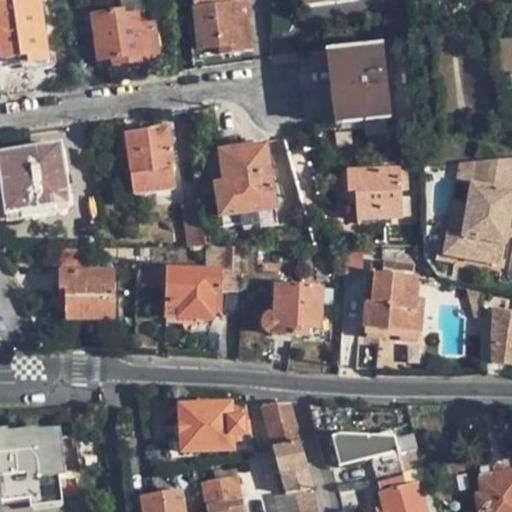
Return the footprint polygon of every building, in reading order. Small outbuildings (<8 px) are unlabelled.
[(38,0),(18,0),(0,2),(0,51),(1,59),(27,56),(28,63),(47,61),(38,0)] [(98,63),(110,62),(119,60),(120,66),(158,61),(152,23),(139,25),(138,15),(144,14),(142,0),(119,0),(121,11),(91,14),(98,63)] [(191,8),(196,49),(216,46),(218,54),(251,48),(250,23),(268,22),(267,0),(249,0),(250,0),(235,2),(234,0),(213,0),(215,5),(191,8)] [(280,0),(270,0),(272,23),(283,22),(280,0)] [(382,45),(330,52),(339,125),(391,119),(382,45)] [(111,68),(120,66),(119,60),(110,62),(111,68)] [(126,136),(129,156),(134,195),(173,189),(170,171),(173,170),(167,130),(126,136)] [(118,158),(129,156),(126,136),(114,137),(118,158)] [(59,146),(0,154),(0,174),(7,214),(23,212),(24,219),(54,214),(53,207),(69,205),(59,146)] [(266,147),(219,152),(220,154),(225,183),(215,184),(221,219),(223,219),(224,226),(244,223),(244,225),(260,223),(261,225),(275,223),(273,210),(275,210),(266,147)] [(307,150),(287,154),(295,181),(313,177),(307,150)] [(220,154),(211,155),(215,184),(225,183),(220,154)] [(511,207),(511,156),(474,161),(470,185),(467,204),(465,219),(459,218),(456,237),(448,236),(445,254),(503,263),(511,207)] [(474,161),(459,163),(457,182),(470,185),(474,161)] [(354,192),(355,208),(356,220),(400,218),(398,192),(408,191),(407,171),(398,172),(398,169),(345,172),(347,192),(354,192)] [(348,208),(355,208),(354,192),(347,192),(348,208)] [(453,202),(448,236),(456,237),(459,218),(465,219),(467,204),(453,202)] [(189,247),(205,246),(199,203),(181,206),(189,247)] [(295,232),(299,246),(313,246),(309,229),(295,232)] [(241,282),(242,246),(228,246),(216,246),(215,270),(167,269),(166,317),(197,319),(213,319),(213,314),(219,314),(220,291),(220,282),(241,282)] [(358,269),(359,246),(352,246),(345,246),(344,269),(358,269)] [(135,247),(105,247),(105,256),(135,255),(135,247)] [(364,329),(365,329),(418,333),(420,333),(423,298),(416,297),(418,277),(412,277),(413,266),(382,263),(381,274),(367,273),(364,329)] [(66,290),(66,304),(66,319),(113,318),(112,271),(59,271),(59,291),(66,290)] [(220,291),(240,292),(241,282),(220,282),(220,291)] [(321,288),(275,285),(274,312),(270,313),(265,318),(263,325),(267,332),(272,335),(307,336),(307,327),(319,328),(320,302),(321,288)] [(485,288),(465,285),(473,313),(484,312),(485,288)] [(335,289),(321,288),(320,302),(334,303),(335,289)] [(511,313),(495,309),(491,363),(511,366),(511,364),(511,313)] [(197,319),(166,317),(166,333),(189,333),(191,333),(195,331),(196,329),(197,327),(197,319)] [(418,340),(418,333),(365,329),(365,335),(418,340)] [(261,405),(273,448),(299,442),(290,404),(261,405)] [(242,405),(180,406),(182,452),(232,451),(232,435),(251,435),(249,418),(242,418),(242,405)] [(61,500),(53,432),(36,434),(34,433),(0,436),(0,511),(0,506),(61,500)] [(375,479),(400,472),(393,440),(342,436),(332,439),(339,465),(370,458),(377,456),(378,463),(372,465),(375,479)] [(318,511),(316,496),(299,442),(273,448),(285,494),(296,492),(300,511),(318,511)] [(370,458),(372,465),(378,463),(377,456),(370,458)] [(426,482),(422,466),(400,472),(401,477),(404,487),(426,482)] [(511,511),(511,469),(503,471),(493,472),(479,474),(483,496),(477,497),(479,511),(485,511),(484,511),(511,511)] [(434,511),(426,482),(404,487),(401,477),(377,483),(380,495),(377,495),(380,507),(381,511),(434,511)] [(203,511),(197,478),(188,480),(194,511),(203,511)] [(242,511),(236,478),(201,484),(206,511),(242,511)] [(278,511),(300,511),(296,492),(285,494),(275,496),(278,511)] [(182,511),(179,494),(142,501),(143,511),(182,511)]
